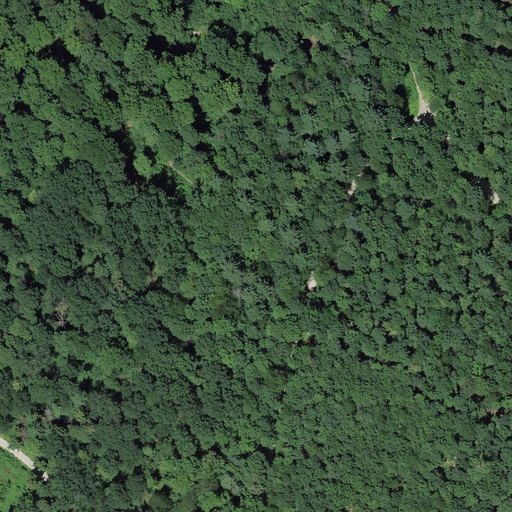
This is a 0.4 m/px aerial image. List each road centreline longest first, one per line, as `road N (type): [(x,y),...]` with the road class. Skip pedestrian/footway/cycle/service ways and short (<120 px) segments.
road 1 (track): [(258,511),(289,348),(349,190),(375,152),(402,126),(421,124),(456,144),(511,215)]
road 2 (track): [(0,179),(125,0)]
